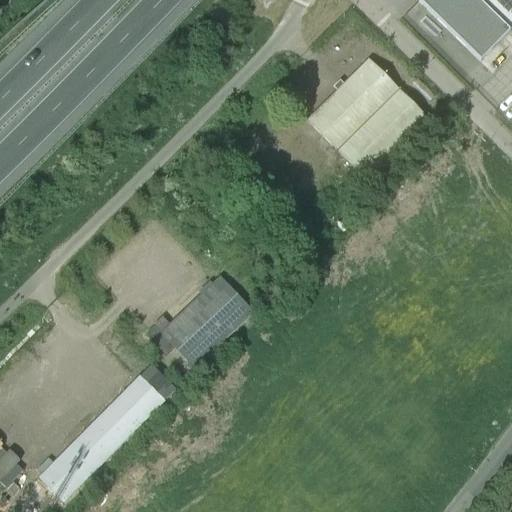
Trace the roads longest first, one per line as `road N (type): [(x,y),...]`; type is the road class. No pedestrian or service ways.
road 1 (unclassified): [(0,313),(274,43),(302,0)]
road 2 (motorway): [(0,162),(160,0)]
road 3 (unclassified): [(511,151),(360,0)]
road 4 (motorway): [(98,0),(0,100)]
